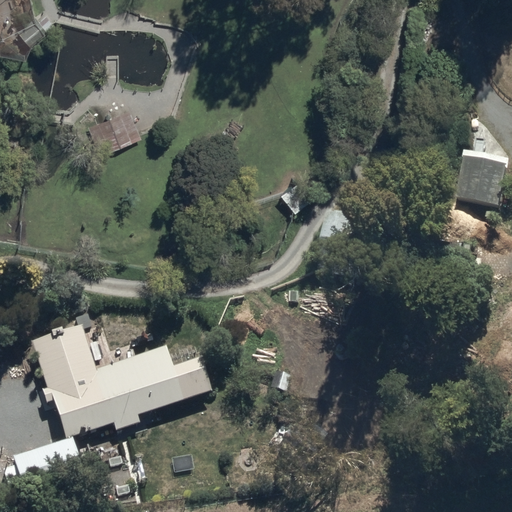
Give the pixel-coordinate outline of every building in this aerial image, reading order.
[(35,13),(17,28),(24,35),(30,42),(45,29),(47,27),(41,19),(35,13)] [(135,121),(128,109),(91,125),(97,138),(104,154),(141,138),(135,121)] [(511,164),(467,154),(456,199),(501,210),(511,164)] [(296,178),(280,191),(294,210),(311,198),(296,178)] [(374,221),(329,215),(322,267),(367,273),(374,221)] [(83,332),(34,348),(67,445),(114,430),(116,436),(141,428),(139,422),(212,398),(201,366),(174,375),(167,353),(97,376),(83,332)] [(247,461),(226,463),(227,484),(249,482),(247,461)]
